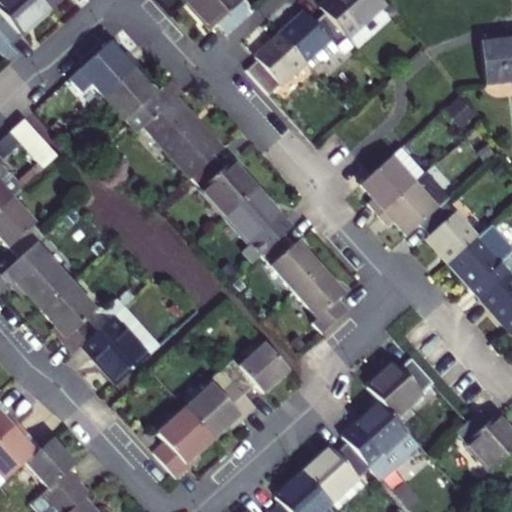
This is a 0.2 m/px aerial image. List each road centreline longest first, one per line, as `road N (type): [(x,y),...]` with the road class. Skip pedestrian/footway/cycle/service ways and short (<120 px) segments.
road 1 (residential): [(403,290),(337,356),(310,409),(196,511)]
road 2 (residential): [(204,70),(310,177),(403,290)]
road 3 (residential): [(0,100),(116,0),(173,60),(204,70)]
road 4 (residential): [(167,511),(0,332)]
road 5 (residential): [(403,290),(429,304),(507,386)]
